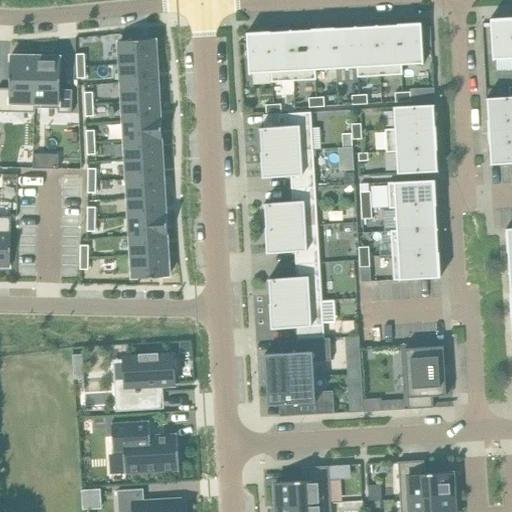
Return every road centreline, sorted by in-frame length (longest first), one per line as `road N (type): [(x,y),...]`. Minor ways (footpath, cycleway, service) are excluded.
road 1 (residential): [(455,0),(465,172),(453,208),(457,278),(471,314),(477,429)]
road 2 (residential): [(202,3),(219,309)]
road 3 (residential): [(472,429),(227,444)]
road 4 (residential): [(219,309),(0,305)]
road 5 (residential): [(0,20),(202,3)]
road 6 (residential): [(219,309),(227,444)]
